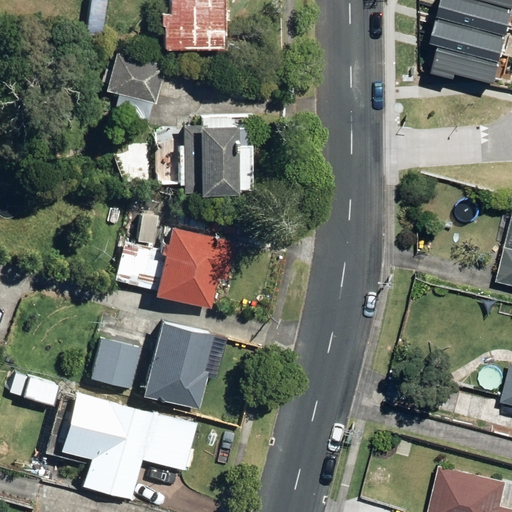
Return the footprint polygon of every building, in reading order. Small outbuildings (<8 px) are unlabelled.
[(110,0),(94,0),(91,30),(106,32),(110,0)] [(166,19),(167,45),(229,44),(227,0),(173,0),(174,2),(164,3),(165,11),(162,11),(163,19),(166,19)] [(499,18),(504,0),(448,0),(447,4),(499,18)] [(493,44),(499,18),(447,4),(440,30),(445,31),(493,44)] [(493,44),(445,31),(439,55),(490,69),(497,45),(493,44)] [(115,89),(157,100),(167,63),(120,49),(119,53),(111,51),(102,82),(107,83),(104,95),(113,97),(115,89)] [(462,86),(432,78),(422,116),(451,124),(462,86)] [(186,180),(185,188),(240,187),(240,186),(254,186),(253,123),(239,124),(240,121),(232,121),(233,112),(204,112),(204,121),(185,121),(185,141),(181,141),(181,180),(186,180)] [(511,149),(502,187),(511,189),(511,149)] [(125,237),(114,278),(213,304),(221,274),(228,276),(237,239),(166,221),(160,246),(125,237)] [(502,275),(511,277),(511,242),(510,241),(502,275)] [(147,391),(201,404),(209,370),(206,369),(216,328),(165,315),(147,391)] [(91,374),(132,384),(142,345),(101,335),(91,374)] [(84,482),(133,495),(144,456),(187,468),(200,420),(78,386),(70,414),(65,413),(61,425),(67,427),(62,445),(92,453),(84,482)] [(511,511),(511,499),(501,497),(507,473),(440,458),(427,511),(511,511)]
